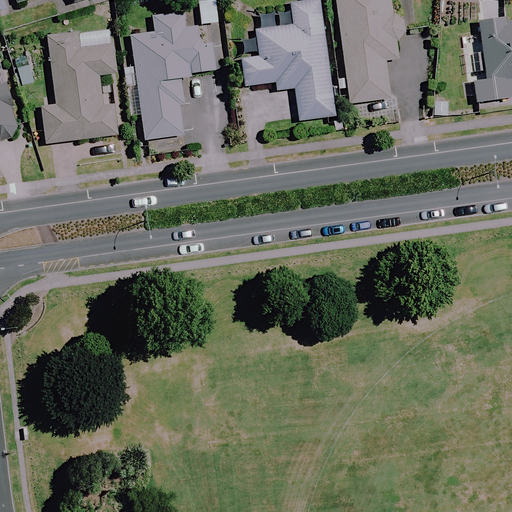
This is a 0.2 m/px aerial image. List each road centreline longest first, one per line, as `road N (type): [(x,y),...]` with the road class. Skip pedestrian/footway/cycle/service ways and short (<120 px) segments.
road 1 (secondary): [(0,221),(511,150)]
road 2 (secondary): [(511,191),(0,260)]
